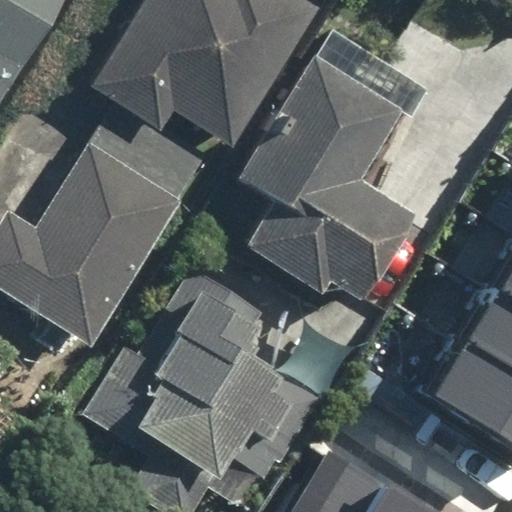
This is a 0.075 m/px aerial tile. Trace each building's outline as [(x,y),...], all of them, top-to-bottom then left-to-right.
[(0,0),(0,93),(54,0),(0,0)] [(131,0),(74,88),(102,106),(20,232),(0,218),(0,299),(73,346),(203,147),(211,153),(303,13),(281,0),(131,0)] [(220,182),(257,206),(227,253),(319,311),(333,302),(341,307),(398,219),(342,183),(387,115),(300,59),(220,182)] [(511,303),(511,231),(509,230),(477,282),(511,303)] [(113,348),(69,417),(136,460),(114,494),(141,511),(181,511),(195,491),(223,509),(243,478),(250,482),(263,462),(267,466),(310,400),(231,349),(252,318),(217,295),(181,272),(126,357),(113,348)] [(511,375),(511,303),(477,282),(444,334),(511,375)] [(511,448),(511,375),(444,334),(412,386),(511,448)] [(273,511),(345,511),(370,472),(317,440),(273,511)] [(345,511),(418,511),(424,504),(370,472),(345,511)]
